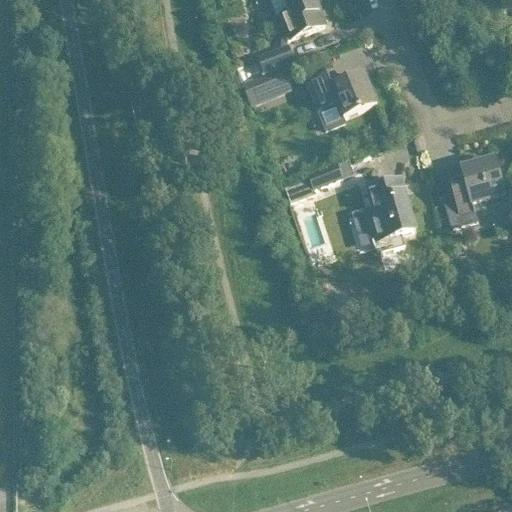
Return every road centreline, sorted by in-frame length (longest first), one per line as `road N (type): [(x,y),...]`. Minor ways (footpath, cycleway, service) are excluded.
road 1 (primary): [(170,511),(116,296),(65,0)]
road 2 (residential): [(511,453),(299,511)]
road 3 (residential): [(380,0),(432,121),(457,125),(511,110)]
